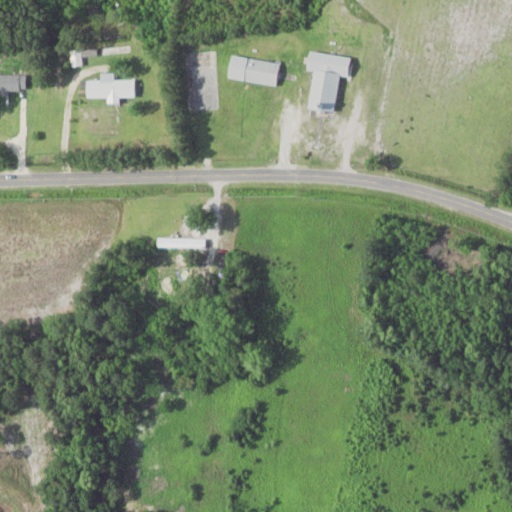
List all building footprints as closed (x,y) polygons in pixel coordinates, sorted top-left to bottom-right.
[(311,110),(336,114),(342,76),(350,77),(353,58),(312,52),(309,71),(316,72),(311,110)] [(278,86),(281,63),(233,56),(230,79),(278,86)] [(116,74),(102,74),(102,82),(89,82),(89,97),(135,97),(135,81),(116,81),(116,74)] [(28,75),(0,75),(0,91),(28,91),(28,75)] [(182,288),(147,288),(147,297),(182,297),(182,288)]
